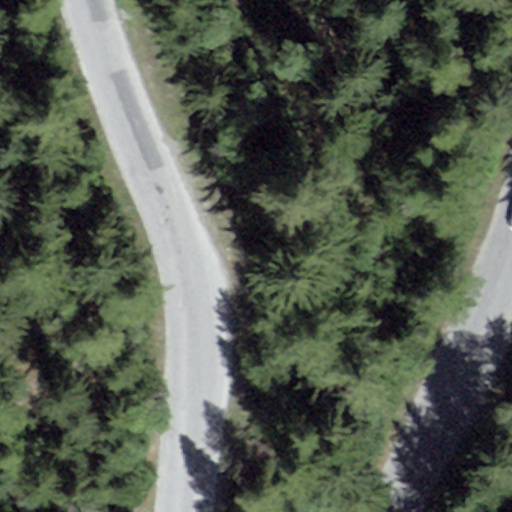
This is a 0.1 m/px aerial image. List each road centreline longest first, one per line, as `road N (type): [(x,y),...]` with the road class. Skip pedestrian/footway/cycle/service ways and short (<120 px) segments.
road 1 (unclassified): [(184,511),(191,408),(168,210),(83,0)]
road 2 (unclassified): [(511,271),(393,511)]
